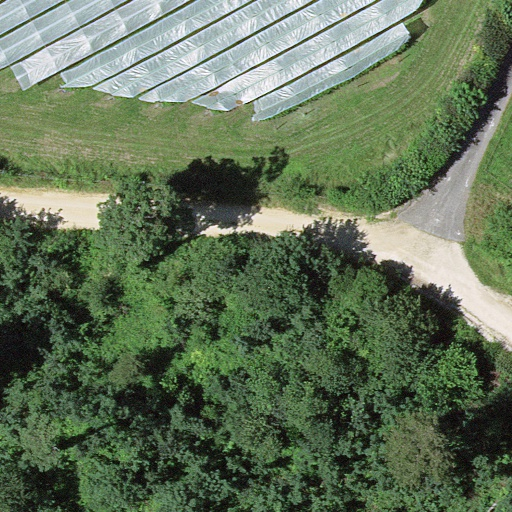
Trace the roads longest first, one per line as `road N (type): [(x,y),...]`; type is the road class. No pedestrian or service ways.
road 1 (track): [(511,316),(430,257),(0,205)]
road 2 (track): [(430,257),(511,80)]
